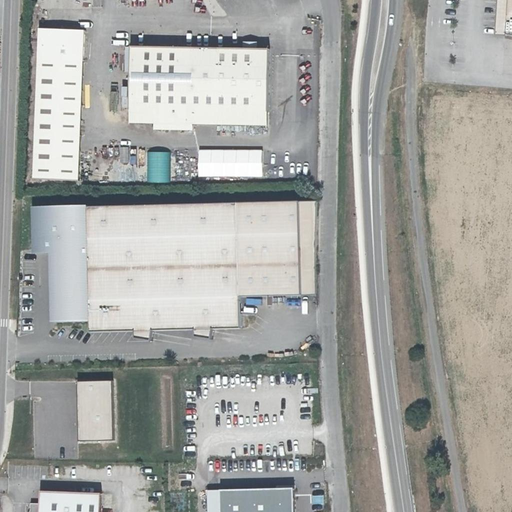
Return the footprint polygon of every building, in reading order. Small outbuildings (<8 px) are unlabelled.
[(511,0),(498,0),(497,37),(511,37),(511,0)] [(37,179),(82,182),(90,62),(91,32),(46,29),(45,59),(37,179)] [(198,130),(273,132),(275,55),(139,52),(137,126),(160,127),(160,135),(198,136),(198,130)] [(170,152),(147,152),(147,183),(170,183),(170,152)] [(319,202),(244,203),(247,297),(317,294),(319,202)] [(244,203),(38,207),(39,254),(58,254),(60,323),(99,322),(99,332),(144,331),(144,337),(159,340),(161,331),(203,329),(204,336),(219,339),(221,330),(247,328),(247,297),(244,203)] [(116,382),(83,382),(83,439),(116,440),(116,382)] [(300,511),(300,489),(227,491),(227,511),(300,511)] [(227,511),(227,491),(213,491),(212,511),(227,511)] [(105,511),(106,494),(47,492),(47,503),(36,503),(36,510),(33,511),(105,511)]
